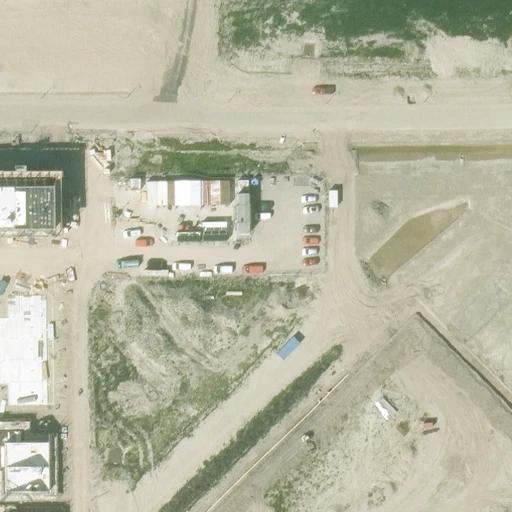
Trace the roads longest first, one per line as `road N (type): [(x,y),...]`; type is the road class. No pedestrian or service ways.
road 1 (residential): [(131,511),(341,307),(336,118)]
road 2 (residential): [(71,122),(76,511)]
road 3 (residential): [(71,122),(336,118)]
road 4 (residential): [(336,118),(511,119)]
road 5 (residential): [(511,427),(481,427),(386,332)]
